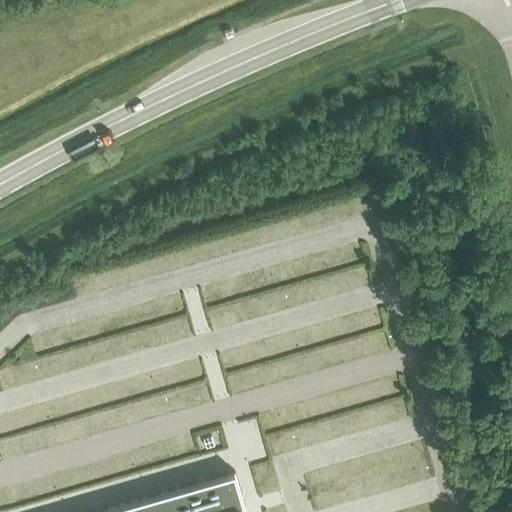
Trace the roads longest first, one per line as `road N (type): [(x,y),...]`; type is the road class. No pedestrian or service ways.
road 1 (unknown): [(0,357),(30,331),(351,237),(375,239),(393,299)]
road 2 (secondary): [(0,181),(238,65),(405,0)]
road 3 (unknown): [(0,481),(226,415)]
road 4 (unknown): [(0,417),(206,355)]
road 5 (unknown): [(206,355),(393,299)]
road 6 (unknown): [(226,415),(411,361)]
road 7 (unknown): [(294,511),(292,478),(433,438)]
